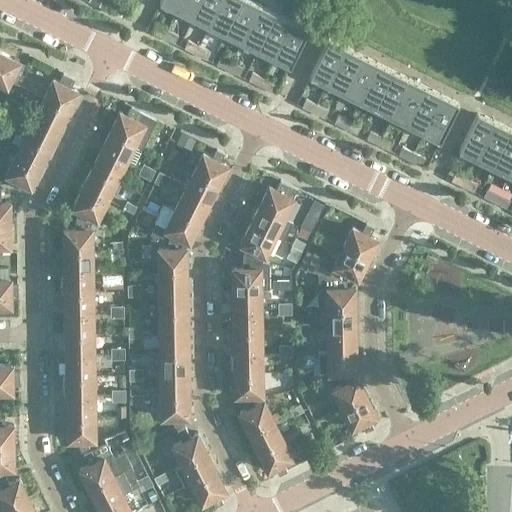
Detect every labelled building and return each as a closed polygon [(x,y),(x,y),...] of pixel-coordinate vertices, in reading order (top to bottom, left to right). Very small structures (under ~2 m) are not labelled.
[(110,11),(114,3),(107,0),(101,0),(98,5),(110,11)] [(176,11),(181,0),(160,0),(159,2),(176,11)] [(192,19),(201,0),(181,0),(176,11),(192,19)] [(208,27),(221,0),(201,0),(192,19),(208,27)] [(225,35),(241,0),(221,0),(208,27),(225,35)] [(241,43),(260,4),(251,0),(241,0),(225,35),(241,43)] [(121,17),(125,9),(114,3),(110,11),(121,17)] [(257,51),(276,12),(260,4),(241,43),(257,51)] [(273,59),(292,20),(276,12),(257,51),(273,59)] [(290,67),(309,29),(292,20),(273,59),(290,67)] [(163,37),(167,30),(156,24),(152,32),(163,37)] [(174,43),(178,35),(167,30),(163,37),(174,43)] [(326,85),(345,47),(328,38),(309,77),(326,85)] [(195,53),(199,46),(188,40),(184,48),(195,53)] [(206,59),(210,51),(199,46),(195,53),(206,59)] [(343,93),(362,55),(345,47),(326,85),(343,93)] [(22,71),(15,67),(19,60),(14,57),(13,58),(0,51),(0,81),(6,85),(9,79),(16,82),(22,71)] [(359,101),(378,63),(362,55),(343,93),(359,101)] [(227,70),(231,62),(220,56),(216,64),(227,70)] [(239,75),(243,67),(231,62),(227,70),(239,75)] [(375,109),(394,71),(378,63),(359,101),(375,109)] [(391,117),(410,79),(394,71),(375,109),(391,117)] [(76,96),(78,90),(71,86),(75,78),(63,72),(59,81),(53,78),(44,98),(68,110),(75,95),(76,96)] [(260,85),(264,78),(252,72),(248,80),(260,85)] [(271,91),(275,83),(264,78),(260,85),(271,91)] [(407,125),(426,87),(410,79),(391,117),(407,125)] [(30,91),(15,84),(13,88),(27,95),(30,91)] [(423,133),(442,95),(426,87),(407,125),(423,133)] [(440,141),(459,103),(442,95),(423,133),(440,141)] [(8,109),(13,100),(8,98),(3,107),(8,109)] [(58,128),(68,110),(44,98),(35,116),(58,128)] [(313,112),(317,104),(306,99),(302,106),(313,112)] [(17,102),(13,100),(8,109),(13,111),(17,102)] [(324,117),(328,110),(317,104),(313,112),(324,117)] [(134,142),(143,123),(135,118),(139,109),(131,105),(127,114),(119,110),(116,116),(117,116),(110,130),(134,142)] [(475,159),(494,121),(477,112),(458,151),(475,159)] [(345,128),(349,120),(338,115),(334,122),(345,128)] [(49,147),(58,128),(35,116),(25,135),(49,147)] [(357,134),(361,126),(349,120),(345,128),(357,134)] [(491,167),(510,129),(494,121),(475,159),(491,167)] [(508,175),(511,166),(511,129),(510,129),(491,167),(508,175)] [(124,161),(134,142),(110,130),(101,149),(124,161)] [(377,144),(381,136),(370,130),(366,138),(377,144)] [(42,161),(49,147),(25,135),(16,154),(41,166),(43,161),(42,161)] [(389,150),(393,142),(381,136),(377,144),(389,150)] [(410,160),(414,152),(402,146),(398,154),(410,160)] [(225,170),(228,164),(220,161),(224,152),(216,148),(212,157),(203,152),(193,171),(217,183),(224,169),(225,170)] [(115,180),(124,161),(101,149),(91,168),(115,180)] [(421,166),(425,158),(414,152),(410,160),(421,166)] [(30,185),(37,171),(38,171),(41,166),(16,154),(6,173),(12,176),(8,183),(20,189),(23,182),(30,185)] [(145,177),(149,167),(145,165),(140,175),(145,177)] [(149,179),(154,170),(149,167),(145,177),(149,179)] [(106,199),(115,180),(91,168),(85,182),(84,181),(81,186),(106,199)] [(208,202),(217,183),(193,171),(184,190),(208,202)] [(159,184),(164,175),(159,172),(154,182),(159,184)] [(462,186),(466,178),(455,172),(451,180),(462,186)] [(164,186),(166,182),(168,177),(164,175),(159,184),(164,186)] [(473,191),(477,184),(466,178),(462,186),(473,191)] [(284,216),(293,197),(297,188),(280,180),(276,188),(268,184),(266,190),(267,190),(260,204),(284,216)] [(10,207),(10,201),(1,202),(1,187),(0,186),(0,223),(9,223),(9,207),(10,207)] [(96,218),(106,199),(81,186),(79,191),(80,192),(73,206),(80,210),(75,218),(84,220),(87,213),(96,218)] [(494,202),(498,194),(487,188),(483,196),(494,202)] [(199,221),(208,202),(184,190),(175,209),(199,221)] [(506,207),(510,200),(498,194),(494,202),(506,207)] [(133,212),(136,206),(127,201),(124,207),(133,212)] [(274,235),(284,216),(260,204),(250,223),(274,235)] [(191,235),(199,221),(175,209),(165,229),(172,232),(169,239),(177,241),(180,236),(190,241),(192,236),(191,235)] [(91,249),(90,227),(84,227),(84,220),(75,218),(75,227),(63,228),(63,233),(64,234),(65,250),(91,249)] [(375,244),(378,239),(370,235),(374,226),(366,222),(362,231),(352,226),(343,246),(367,258),(374,243),(375,244)] [(9,239),(9,223),(0,223),(0,252),(2,252),(2,245),(10,245),(10,239),(9,239)] [(265,255),(274,235),(250,223),(243,237),(242,237),(240,242),(247,246),(243,256),(251,258),(255,250),(265,255)] [(302,249),(305,242),(296,238),(292,244),(302,249)] [(185,269),(185,253),(186,252),(186,247),(177,247),(177,241),(169,239),(169,247),(159,247),(159,269),(185,269)] [(317,262),(324,248),(315,244),(308,258),(317,262)] [(360,272),(367,258),(343,246),(328,276),(337,277),(346,279),(349,273),(358,278),(361,272),(360,272)] [(91,270),(91,249),(65,250),(65,271),(91,270)] [(260,288),(259,266),(252,266),(251,258),(243,256),(243,267),(231,267),(231,273),(233,273),(233,289),(260,288)] [(18,297),(18,284),(10,284),(10,278),(10,268),(0,268),(0,305),(4,305),(5,306),(10,306),(10,297),(18,297)] [(186,290),(185,269),(159,269),(159,290),(186,290)] [(91,291),(91,270),(65,271),(65,275),(61,275),(61,292),(65,292),(91,291)] [(354,308),(354,292),(355,292),(355,286),(346,286),(346,279),(337,277),(337,286),(327,287),(327,308),(354,308)] [(260,309),(260,288),(233,289),(233,304),(232,304),(232,310),(260,309)] [(186,311),(186,290),(159,290),(160,311),(186,311)] [(92,312),(91,291),(65,292),(66,313),(92,312)] [(355,329),(354,308),(327,308),(328,329),(355,329)] [(261,330),(260,309),(232,310),(232,315),(233,315),(234,331),(261,330)] [(186,332),(186,311),(160,311),(160,332),(186,332)] [(92,333),(92,312),(66,313),(66,333),(92,333)] [(355,350),(355,329),(328,329),(328,350),(355,350)] [(261,351),(261,330),(234,331),(234,346),(233,346),(233,352),(261,351)] [(187,352),(186,332),(160,332),(161,353),(187,352)] [(92,354),(92,333),(66,333),(66,354),(92,354)] [(355,366),(355,350),(328,350),(328,372),(338,372),(339,378),(348,376),(348,372),(356,372),(356,366),(355,366)] [(261,372),(261,351),(233,352),(233,357),(234,357),(235,372),(261,372)] [(187,373),(187,352),(161,353),(161,374),(187,373)] [(93,375),(92,354),(66,354),(67,375),(93,375)] [(19,385),(19,372),(11,372),(11,363),(5,363),(5,364),(0,364),(0,391),(12,391),(12,385),(19,385)] [(262,394),(261,372),(235,372),(235,388),(234,388),(234,394),(243,394),(243,401),(252,399),(252,394),(262,394)] [(188,394),(187,373),(161,374),(161,395),(188,394)] [(93,396),(93,375),(67,375),(63,375),(63,392),(67,392),(67,396),(93,396)] [(366,395),(359,381),(360,381),(357,375),(350,379),(348,376),(339,378),(341,383),(332,388),(342,407),(366,395)] [(188,410),(188,394),(161,395),(162,416),(170,416),(175,426),(183,422),(180,416),(189,416),(189,410),(188,410)] [(377,414),(374,409),(373,409),(366,395),(342,407),(352,427),(361,422),(365,431),(373,427),(369,418),(377,414)] [(93,417),(93,396),(67,396),(67,417),(93,417)] [(272,419),(263,399),(254,404),(252,399),(243,401),(246,408),(238,412),(240,417),(242,416),(249,430),(272,419)] [(303,411),(300,405),(291,409),(294,415),(303,411)] [(0,445),(12,446),(12,430),(13,430),(13,424),(4,424),(4,416),(0,416),(0,445)] [(94,438),(93,417),(67,417),(67,433),(66,433),(66,439),(75,439),(81,450),(89,446),(88,445),(85,438),(94,438)] [(282,437),(272,419),(249,430),(258,449),(282,437)] [(206,452),(199,438),(200,437),(198,432),(190,436),(185,425),(177,429),(177,430),(182,440),(173,444),(183,463),(206,452)] [(292,457),(282,437),(258,449),(265,464),(264,464),(267,469),(274,465),(279,474),(287,470),(283,461),(292,457)] [(120,471),(106,442),(83,454),(88,463),(78,468),(81,473),(82,473),(89,487),(113,475),(120,471)] [(14,467),(14,461),(13,461),(12,446),(0,445),(0,476),(5,475),(5,467),(14,467)] [(216,470),(206,452),(183,463),(192,482),(216,470)] [(226,489),(224,484),(223,485),(216,470),(192,482),(202,502),(211,497),(215,506),(223,502),(219,493),(226,489)] [(166,478),(163,473),(155,477),(157,483),(166,478)] [(28,497),(21,483),(22,482),(19,477),(9,482),(5,475),(0,476),(0,485),(1,487),(0,486),(0,500),(4,509),(28,497)] [(122,494),(113,475),(89,487),(98,506),(122,494)] [(152,485),(147,475),(143,478),(147,487),(152,485)] [(147,487),(143,478),(138,480),(143,489),(147,487)] [(131,511),(122,494),(98,506),(101,511),(131,511)] [(36,511),(35,511),(28,497),(4,509),(5,511),(36,511)]
